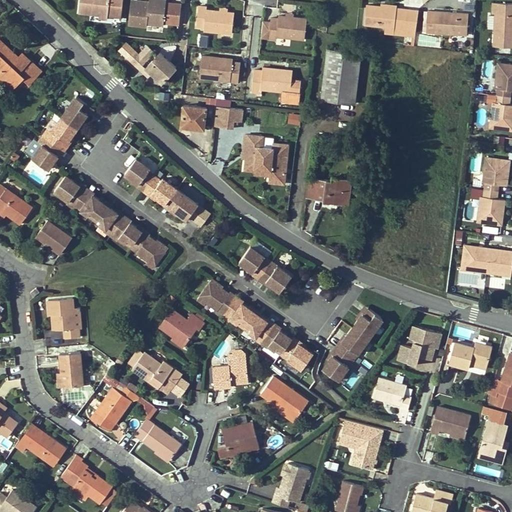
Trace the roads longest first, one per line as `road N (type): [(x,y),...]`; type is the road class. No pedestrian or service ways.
road 1 (residential): [(0,255),(16,266),(31,388),(165,488),(191,482),(196,466)]
road 2 (residential): [(361,271),(251,213),(129,104)]
road 3 (residential): [(129,104),(90,152),(87,168),(195,252)]
road 4 (residential): [(361,271),(316,331),(237,277)]
road 5 (residential): [(511,322),(361,271)]
road 6 (unknown): [(292,235),(309,127),(319,114),(347,108)]
road 7 (residential): [(129,104),(23,0)]
